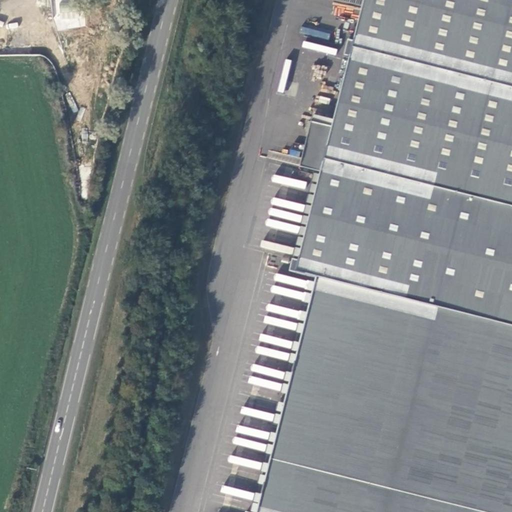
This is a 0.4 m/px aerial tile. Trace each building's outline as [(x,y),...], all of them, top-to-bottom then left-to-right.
[(54,0),(56,12),(64,11),(65,19),(57,20),(58,29),(73,27),(70,8),(65,9),(63,0),(54,0)] [(318,278),(258,511),(511,511),(511,0),(365,0),(355,41),(351,56),(333,127),(321,172),(299,260),(296,272),(318,278)] [(334,13),(351,16),(352,7),(335,5),(334,13)] [(351,56),(355,41),(348,40),(344,55),(351,56)] [(321,172),(333,127),(311,122),(300,167),(321,172)] [(296,272),(299,260),(293,258),(290,270),(296,272)]
